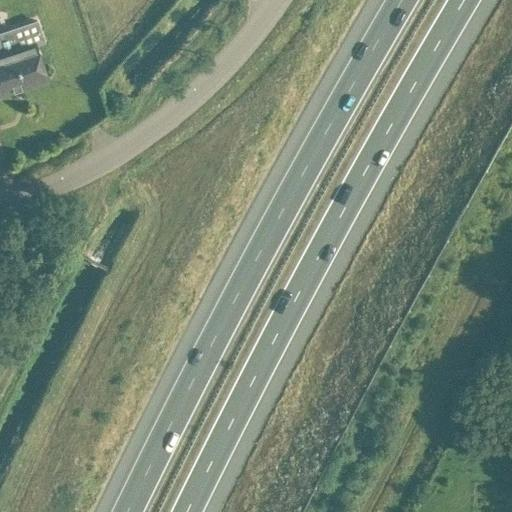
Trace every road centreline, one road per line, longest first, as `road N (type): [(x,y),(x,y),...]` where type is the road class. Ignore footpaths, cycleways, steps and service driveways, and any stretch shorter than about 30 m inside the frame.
road 1 (motorway): [(402,0),(126,511)]
road 2 (motorway): [(189,511),(284,321),(463,0)]
road 3 (unclassified): [(0,206),(112,159),(213,79),(279,0)]
